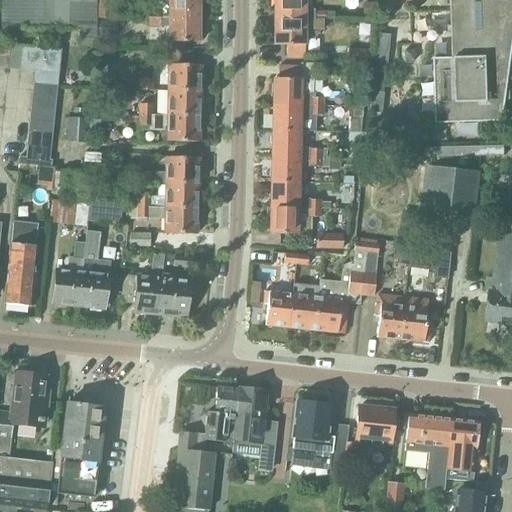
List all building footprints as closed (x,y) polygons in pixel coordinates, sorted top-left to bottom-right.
[(0,0),(0,29),(39,30),(40,0),(0,0)] [(52,30),(53,0),(40,0),(39,30),(52,30)] [(65,31),(66,0),(53,0),(52,30),(65,31)] [(76,31),(77,0),(66,0),(65,31),(76,31)] [(93,20),(94,2),(93,0),(77,0),(76,31),(76,42),(93,42),(93,31),(93,20)] [(169,0),(169,18),(199,18),(199,0),(169,0)] [(273,0),(274,21),(322,21),(334,20),(334,13),(328,13),(313,13),(313,10),(305,10),(304,0),(273,0)] [(511,0),(450,0),(452,59),(434,59),(436,124),(503,123),(508,81),(511,81),(511,64),(511,54),(511,0)] [(93,20),(101,20),(102,2),(94,2),(93,20)] [(362,15),(375,15),(375,3),(362,3),(362,15)] [(159,18),(159,19),(159,27),(163,27),(169,27),(169,43),(199,44),(199,18),(169,18),(159,18)] [(159,19),(149,19),(149,27),(150,27),(159,27),(159,19)] [(322,21),(274,21),(274,47),(286,46),(286,60),(305,60),(305,31),(322,31),(322,21)] [(113,38),(113,24),(95,23),(95,38),(113,38)] [(386,65),(389,35),(377,34),(374,64),(386,65)] [(0,70),(6,71),(8,46),(0,45),(0,70)] [(18,72),(21,48),(8,46),(6,71),(18,72)] [(57,75),(59,51),(21,48),(18,72),(33,74),(57,75)] [(370,64),(371,52),(347,50),(346,63),(370,64)] [(271,86),(271,90),(273,93),(273,106),(299,106),(300,95),(305,96),(312,93),(312,82),(312,80),(299,80),(300,68),(300,67),(278,66),(278,74),(278,80),(273,80),(273,84),(271,86)] [(199,93),(200,68),(169,67),(168,92),(199,93)] [(55,88),(57,75),(33,74),(32,85),(55,88)] [(138,91),(152,91),(152,79),(137,80),(138,91)] [(54,100),(55,88),(32,85),(31,97),(54,100)] [(198,118),(199,93),(168,92),(167,117),(198,118)] [(381,114),(383,94),(371,93),(369,113),(381,114)] [(53,112),(54,100),(31,97),(29,110),(53,112)] [(309,98),(309,106),(322,107),(322,99),(309,98)] [(151,117),(151,106),(138,106),(138,117),(151,117)] [(272,119),(272,131),(297,132),(312,132),(313,132),(313,130),(313,115),(322,115),(322,107),(309,106),(300,106),(299,106),(273,106),(272,119)] [(362,107),(348,107),(347,133),(360,132),(362,107)] [(52,124),(53,112),(29,110),(28,122),(52,124)] [(198,118),(167,117),(151,117),(138,117),(137,127),(149,128),(151,132),(164,133),(165,129),(167,129),(167,142),(198,143),(198,118)] [(85,144),(87,121),(65,119),(64,143),(85,144)] [(50,137),(52,124),(28,122),(27,134),(50,137)] [(270,135),(270,140),(272,143),(272,144),(271,157),(307,157),(307,149),(299,149),(297,149),(297,132),(272,131),(272,133),(270,135)] [(363,133),(346,133),(346,159),(361,159),(363,133)] [(49,149),(50,137),(27,134),(26,146),(49,149)] [(48,161),(49,149),(26,146),(24,159),(48,161)] [(307,149),(307,157),(329,158),(329,151),(329,150),(307,149)] [(269,172),(268,178),(271,181),(271,183),(291,183),(296,183),(296,166),(329,167),(329,159),(329,158),(307,157),(271,157),(271,170),(269,172)] [(48,161),(24,159),(17,158),(15,175),(33,177),(34,169),(49,170),(50,161),(48,161)] [(197,185),(197,160),(167,159),(166,185),(197,185)] [(475,218),(477,198),(480,175),(428,170),(423,212),(475,218)] [(52,172),(49,194),(78,197),(80,176),(52,172)] [(271,185),(270,208),(320,209),(327,209),(327,202),(320,202),(320,201),(296,200),(296,186),(296,183),(291,183),(271,183),(271,185)] [(196,211),(197,185),(166,185),(165,210),(196,211)] [(150,210),(150,200),(137,199),(137,210),(150,210)] [(73,226),(76,204),(52,201),(49,223),(73,226)] [(267,222),(267,228),(269,231),(269,235),(309,235),(310,235),(310,219),(311,218),(311,217),(319,217),(320,211),(320,209),(270,208),(270,221),(267,222)] [(196,211),(165,210),(150,210),(137,210),(136,221),(165,222),(165,236),(196,237),(196,211)] [(511,221),(501,220),(497,257),(495,279),(488,279),(486,292),(492,293),(488,324),(511,326),(511,221)] [(28,309),(34,257),(37,227),(14,224),(5,306),(28,309)] [(314,234),(314,249),(320,249),(342,249),(343,235),(314,234)] [(148,250),(148,237),(128,236),(128,250),(148,250)] [(317,299),(313,333),(341,336),(343,319),(346,320),(349,295),(361,296),(367,246),(360,245),(353,244),(352,259),(343,262),(341,273),(340,286),(319,283),(318,287),(317,299)] [(56,272),(52,304),(78,307),(84,257),(86,246),(83,246),(73,245),(71,259),(67,259),(65,274),(56,272)] [(84,257),(78,307),(79,308),(104,311),(108,279),(110,262),(93,260),(94,257),(95,247),(86,246),(84,257)] [(367,246),(361,296),(373,298),(375,276),(378,247),(374,246),(367,246)] [(394,247),(392,260),(394,260),(407,262),(408,262),(409,249),(394,247)] [(412,257),(411,268),(434,270),(434,272),(433,277),(435,277),(447,278),(449,256),(449,254),(412,250),(412,252),(412,256),(412,257)] [(284,253),(283,263),(284,264),(295,265),(296,258),(296,255),(284,253)] [(296,258),(295,265),(296,265),(307,266),(308,259),(308,256),(296,255),(296,258)] [(156,316),(161,274),(163,257),(153,256),(150,279),(124,276),(121,304),(135,305),(134,313),(156,316)] [(190,270),(191,260),(175,258),(174,268),(190,270)] [(185,319),(189,283),(173,282),(174,276),(161,274),(156,316),(185,319)] [(292,297),(288,330),(313,333),(317,299),(318,287),(293,284),(292,297)] [(257,301),(258,289),(249,288),(248,301),(257,301)] [(265,294),(264,306),(267,306),(265,328),(288,330),(292,297),(265,294)] [(377,297),(374,318),(378,319),(376,340),(402,342),(400,342),(404,299),(390,298),(377,297)] [(404,299),(400,342),(402,342),(427,345),(429,328),(425,328),(427,312),(428,302),(406,300),(404,299)] [(47,420),(49,402),(45,401),(48,376),(15,372),(11,414),(12,414),(12,424),(42,428),(43,419),(47,420)] [(178,433),(177,450),(201,453),(203,441),(220,443),(221,444),(231,445),(231,439),(237,391),(215,389),(213,414),(206,413),(204,436),(178,433)] [(237,391),(231,439),(260,443),(259,448),(262,451),(273,452),(273,450),(276,424),(262,423),(265,393),(237,390),(237,391)] [(342,470),(343,464),(346,442),(348,427),(334,425),(333,438),(325,437),(329,406),(316,405),(314,400),(304,399),(301,403),(297,403),(292,448),(331,453),(329,468),(342,470)] [(93,498),(104,408),(67,403),(60,465),(57,486),(56,494),(93,498)] [(354,439),(389,443),(393,412),(358,408),(354,439)] [(0,478),(49,485),(57,486),(60,465),(9,459),(12,424),(12,414),(11,414),(0,412),(0,478)] [(450,422),(450,419),(408,415),(407,422),(404,452),(428,454),(428,455),(427,471),(425,488),(443,490),(445,466),(446,457),(450,422)] [(445,466),(445,467),(471,469),(473,452),(476,422),(450,419),(450,422),(446,457),(445,466)] [(346,442),(343,464),(354,466),(358,444),(346,442)] [(171,506),(170,511),(206,511),(207,511),(213,454),(201,453),(177,450),(171,506)] [(49,485),(0,478),(0,504),(46,511),(49,485)] [(387,487),(384,511),(399,511),(402,489),(387,487)] [(460,491),(457,511),(480,511),(483,493),(460,491)]
